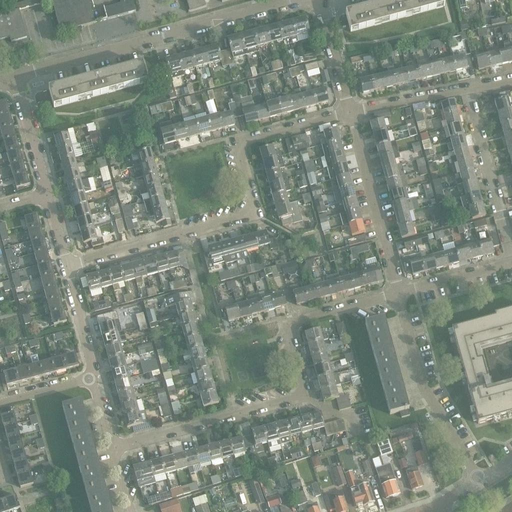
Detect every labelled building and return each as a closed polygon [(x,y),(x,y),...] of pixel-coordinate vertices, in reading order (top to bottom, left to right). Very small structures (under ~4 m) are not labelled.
[(61,33),(74,29),(75,32),(82,30),(81,28),(95,24),(88,0),(119,0),(121,4),(104,9),(107,21),(136,13),(132,0),(186,0),(190,12),(188,13),(207,8),(207,7),(206,8),(204,1),(205,0),(221,0),(223,3),(222,3),(232,0),(34,0),(0,9),(0,40),(10,38),(11,43),(12,43),(12,42),(27,38),(25,34),(19,11),(52,1),(61,33)] [(408,0),(399,0),(392,2),(397,20),(413,16),(408,0)] [(424,0),(408,0),(413,16),(428,12),(424,0)] [(424,0),(428,12),(444,7),(441,0),(424,0)] [(476,0),(458,0),(460,9),(466,8),(465,2),(476,0)] [(392,2),(377,6),(382,25),(397,20),(392,2)] [(377,6),(361,10),(366,29),(382,25),(377,6)] [(361,10),(346,15),(351,33),(366,29),(361,10)] [(504,16),(497,17),(499,25),(506,23),(504,16)] [(499,25),(497,17),(491,19),(492,26),(499,25)] [(305,18),(292,22),(296,37),(309,33),(305,18)] [(292,22),(279,25),(283,40),(291,38),(292,44),(298,43),(296,37),(292,22)] [(279,25),(266,29),(270,44),(283,40),(279,25)] [(266,29),(253,32),(258,47),(270,44),(266,29)] [(253,32),(241,36),(245,51),(246,56),(259,52),(258,47),(253,32)] [(241,36),(228,39),(231,50),(225,52),(229,66),(235,64),(233,59),(246,56),(245,51),(241,36)] [(505,51),(499,52),(502,65),(511,62),(511,56),(510,50),(509,44),(503,45),(505,51)] [(217,46),(204,50),(208,65),(221,62),(223,68),(229,66),(225,52),(219,54),(217,46)] [(491,48),(486,50),(487,55),(490,68),(502,65),(499,52),(493,54),(491,48)] [(204,50),(191,53),(195,68),(208,65),(204,50)] [(191,53),(179,57),(183,72),(195,68),(191,53)] [(315,54),(302,57),(304,63),(316,60),(315,54)] [(490,68),(487,55),(475,58),(478,71),(490,68)] [(350,59),(352,65),(363,62),(362,56),(350,59)] [(465,56),(453,59),(456,72),(468,69),(465,56)] [(183,72),(179,57),(165,60),(167,67),(161,68),(170,100),(176,98),(170,75),(183,72)] [(453,59),(441,62),(444,75),(456,72),(453,59)] [(441,62),(430,65),(433,78),(444,75),(441,62)] [(317,63),(305,66),(306,73),(319,69),(317,63)] [(142,65),(127,69),(132,87),(148,83),(142,65)] [(430,65),(418,67),(421,80),(433,78),(430,65)] [(302,67),(294,69),(296,78),(301,76),(300,73),(304,72),(302,67)] [(418,67),(406,70),(410,83),(421,80),(418,67)] [(127,69),(111,73),(116,92),(132,87),(127,69)] [(406,70),(395,73),(398,86),(410,83),(406,70)] [(323,84),(330,82),(327,72),(321,73),(323,84)] [(111,73),(96,78),(101,96),(116,92),(111,73)] [(395,73),(383,76),(386,89),(398,86),(395,73)] [(383,76),(372,78),(375,91),(386,89),(383,76)] [(96,78),(80,82),(85,100),(101,96),(96,78)] [(375,91),(372,78),(360,81),(363,94),(375,91)] [(80,82),(65,86),(70,104),(85,100),(80,82)] [(236,85),(230,87),(232,96),(238,94),(239,94),(236,85)] [(70,104),(65,86),(49,90),(54,109),(70,104)] [(306,89),(300,90),(305,109),(316,106),(313,93),(307,94),(306,89)] [(297,97),(290,99),(293,112),(305,109),(300,90),(295,91),(297,97)] [(325,90),(313,93),(316,106),(328,102),(325,90)] [(495,102),(498,114),(511,109),(511,104),(509,105),(507,98),(510,98),(508,92),(499,95),(500,100),(495,102)] [(290,99),(278,102),(282,115),(293,112),(290,99)] [(460,112),(459,107),(456,108),(454,101),(441,104),(443,111),(441,112),(442,117),(460,112)] [(0,103),(0,116),(10,114),(6,102),(0,103)] [(241,102),(235,103),(238,117),(244,116),(247,125),(258,122),(255,109),(253,103),(242,106),(241,102)] [(278,102),(266,105),(270,118),(282,115),(278,102)] [(228,105),(231,113),(233,119),(238,117),(235,103),(230,105),(228,105)] [(266,105),(255,109),(258,122),(270,118),(266,105)] [(511,109),(498,114),(501,125),(511,122),(511,109)] [(389,111),(374,114),(375,120),(390,117),(389,111)] [(460,112),(442,117),(443,122),(445,121),(447,128),(460,124),(458,117),(461,117),(460,112)] [(231,113),(219,116),(223,129),(235,126),(233,119),(231,113)] [(10,114),(0,116),(0,129),(0,130),(13,126),(10,114)] [(414,114),(417,124),(424,122),(422,114),(414,114)] [(219,116),(208,119),(211,132),(223,129),(219,116)] [(208,119),(196,123),(200,136),(211,132),(208,119)] [(370,124),(373,135),(386,132),(383,120),(370,124)] [(511,122),(501,125),(504,137),(511,134),(511,122)] [(196,123),(184,126),(188,139),(200,136),(196,123)] [(460,124),(447,128),(450,139),(463,136),(460,124)] [(13,126),(0,130),(3,141),(16,138),(13,126)] [(184,126),(173,129),(176,142),(188,139),(184,126)] [(176,142),(173,129),(161,132),(165,145),(176,142)] [(320,141),(321,146),(340,141),(336,129),(323,133),(325,139),(320,141)] [(68,131),(53,135),(55,139),(58,151),(71,147),(68,135),(68,131)] [(386,132),(373,135),(376,147),(389,143),(386,132)] [(302,147),(298,148),(299,152),(306,150),(309,149),(306,135),(300,137),(302,147)] [(463,136),(450,139),(454,151),(467,147),(463,136)] [(299,137),(291,139),(294,147),(298,146),(302,145),(299,137)] [(16,138),(3,141),(7,153),(20,150),(16,138)] [(291,139),(285,141),(289,155),(292,154),(299,152),(298,148),(298,146),(294,147),(291,139)] [(340,141),(321,146),(327,145),(330,156),(343,153),(340,141)] [(389,143),(376,147),(380,159),(393,155),(389,143)] [(71,147),(58,151),(61,162),(75,159),(71,147)] [(260,150),(263,162),(281,157),(280,152),(274,153),(273,147),(260,150)] [(467,147),(454,151),(455,157),(450,158),(451,164),(457,162),(470,159),(467,147)] [(138,158),(131,160),(133,168),(154,162),(152,156),(153,155),(152,152),(151,151),(151,150),(145,152),(144,148),(136,150),(138,158)] [(20,150),(7,153),(10,165),(23,162),(20,150)] [(343,153),(330,156),(324,158),(327,169),(333,168),(346,164),(343,153)] [(398,153),(393,155),(380,159),(383,170),(396,167),(394,161),(400,159),(398,153)] [(281,157),(263,162),(266,174),(279,170),(284,169),(281,157)] [(75,159),(61,162),(64,174),(85,168),(84,163),(76,165),(75,159)] [(470,159),(457,162),(460,174),(473,170),(470,159)] [(23,162),(10,165),(13,177),(26,174),(23,162)] [(154,162),(133,168),(136,180),(143,178),(157,174),(154,162)] [(346,164),(333,168),(336,179),(349,175),(346,164)] [(396,167),(383,170),(386,182),(399,178),(403,177),(402,172),(397,173),(396,167)] [(85,168),(64,174),(67,186),(81,182),(79,175),(86,173),(85,168)] [(279,170),(266,174),(269,185),(288,180),(286,175),(281,176),(279,170)] [(456,181),(457,187),(476,182),(473,170),(460,174),(462,180),(456,181)] [(313,173),(307,175),(310,186),(316,184),(313,173)] [(26,174),(13,177),(16,189),(29,186),(26,174)] [(138,186),(140,191),(160,185),(157,174),(143,178),(145,184),(138,186)] [(349,175),(336,179),(339,190),(352,187),(349,175)] [(399,178),(386,182),(389,193),(402,190),(399,178)] [(288,180),(269,185),(272,197),(285,193),(284,187),(289,185),(288,180)] [(298,182),(300,189),(307,187),(305,180),(301,181),(298,182)] [(81,182),(67,186),(71,198),(84,194),(90,192),(87,181),(81,182)] [(476,182),(457,187),(459,192),(464,191),(466,197),(479,193),(476,182)] [(160,185),(140,191),(143,203),(144,202),(163,197),(160,185)] [(423,187),(426,195),(433,194),(430,185),(423,187)] [(352,187),(339,190),(342,202),(355,198),(352,187)] [(311,190),(313,198),(322,195),(320,188),(311,190)] [(402,190),(389,193),(392,205),(405,201),(402,190)] [(285,193),(272,197),(275,208),(288,205),(285,193)] [(479,193),(466,197),(460,198),(463,210),(469,208),(482,205),(479,193)] [(84,194),(71,198),(74,209),(87,205),(84,194)] [(163,197),(144,202),(147,214),(148,214),(166,209),(163,197)] [(355,198),(342,202),(345,213),(358,210),(355,198)] [(405,201),(392,205),(395,216),(408,213),(414,211),(411,199),(405,201)] [(288,205),(275,208),(279,220),(283,219),(284,225),(296,222),(295,215),(292,216),(290,210),(295,208),(294,203),(288,205)] [(87,205),(74,209),(77,221),(91,217),(98,215),(96,210),(89,212),(87,205)] [(482,205),(469,208),(473,220),(485,217),(482,205)] [(166,209),(148,214),(150,218),(154,217),(156,224),(161,223),(163,229),(171,226),(166,209)] [(358,210),(345,213),(349,225),(362,221),(358,210)] [(408,213),(395,216),(398,228),(411,224),(408,213)] [(24,218),(28,231),(41,227),(37,215),(24,218)] [(91,217),(77,221),(80,232),(94,229),(91,217)] [(131,217),(125,219),(128,232),(134,230),(131,217)] [(125,233),(122,220),(115,222),(119,234),(125,233)] [(485,220),(473,223),(475,229),(487,226),(485,220)] [(362,221),(349,225),(352,237),(365,233),(362,221)] [(0,225),(0,229),(1,233),(2,238),(9,236),(5,224),(0,225)] [(411,224),(398,228),(402,240),(415,236),(411,224)] [(41,227),(28,231),(31,242),(44,239),(41,227)] [(94,229),(80,232),(83,244),(91,242),(92,248),(104,245),(102,238),(97,240),(94,229)] [(266,232),(254,235),(258,248),(269,245),(271,250),(277,249),(274,240),(269,241),(266,232)] [(490,241),(479,244),(482,257),(494,254),(492,248),(499,247),(495,234),(488,236),(490,241)] [(254,235),(243,239),(246,252),(258,248),(254,235)] [(348,240),(349,247),(366,242),(364,236),(348,240)] [(44,239),(31,242),(34,254),(47,251),(44,239)] [(243,239),(231,242),(235,255),(246,252),(243,239)] [(417,246),(415,239),(403,242),(405,249),(417,246)] [(231,242),(220,245),(223,258),(235,255),(231,242)] [(479,244),(467,247),(471,260),(482,257),(479,244)] [(212,261),(223,258),(220,245),(208,248),(210,253),(204,255),(208,270),(214,269),(212,261)] [(367,245),(355,248),(357,255),(369,252),(367,245)] [(467,247),(456,251),(459,264),(471,260),(467,247)] [(47,251),(34,254),(37,266),(50,263),(47,251)] [(456,251),(444,254),(448,267),(459,264),(456,251)] [(177,252),(166,256),(170,271),(171,275),(175,274),(174,270),(181,268),(177,252)] [(421,260),(420,254),(402,259),(405,272),(411,270),(413,276),(425,273),(421,260)] [(444,254),(433,257),(436,270),(448,267),(444,254)] [(166,256),(154,259),(158,274),(170,271),(166,256)] [(433,257),(421,260),(425,273),(436,270),(433,257)] [(154,259),(143,262),(147,277),(158,274),(154,259)] [(137,285),(143,283),(142,279),(147,277),(143,262),(131,265),(136,280),(137,285)] [(296,262),(282,265),(284,274),(298,270),(296,262)] [(50,263),(37,266),(41,278),(54,275),(50,263)] [(360,264),(362,274),(366,287),(383,282),(378,264),(367,267),(365,263),(360,264)] [(131,265),(120,268),(124,284),(136,280),(131,265)] [(114,293),(120,291),(118,285),(124,284),(120,268),(109,271),(113,287),(114,293)] [(109,271),(97,274),(101,290),(113,287),(109,271)] [(101,290),(97,274),(85,278),(90,293),(101,290)] [(362,274),(351,277),(354,290),(366,287),(362,274)] [(54,275),(41,278),(44,290),(57,286),(54,275)] [(326,278),(328,283),(331,296),(343,293),(339,280),(338,275),(326,278)] [(351,277),(339,280),(343,293),(354,290),(351,277)] [(185,280),(173,283),(175,290),(187,287),(185,280)] [(315,281),(316,287),(320,300),(331,296),(328,283),(321,285),(320,280),(315,281)] [(57,286),(44,290),(47,302),(60,298),(57,286)] [(308,303),(305,290),(299,291),(297,286),(290,288),(291,294),(293,293),(297,306),(308,303)] [(316,287),(305,290),(308,303),(320,300),(316,287)] [(192,293),(164,301),(166,308),(175,306),(178,317),(194,313),(192,305),(193,305),(192,301),(193,300),(192,293)] [(283,294),(271,297),(275,310),(286,307),(283,294)] [(254,301),(248,303),(252,316),(263,313),(260,300),(258,295),(253,296),(254,301)] [(271,297),(260,300),(263,313),(275,310),(271,297)] [(60,298),(47,302),(50,314),(63,310),(60,298)] [(107,309),(104,298),(98,300),(99,303),(93,305),(95,312),(107,309)] [(235,301),(237,306),(240,319),(252,316),(248,303),(241,305),(240,300),(235,301)] [(240,319),(237,306),(225,309),(228,322),(240,319)] [(452,329),(454,338),(478,425),(511,415),(511,386),(486,394),(483,382),(488,380),(482,360),(477,361),(474,349),(511,338),(511,309),(494,315),(495,317),(452,329)] [(63,310),(50,314),(54,326),(67,322),(63,310)] [(99,326),(102,338),(117,333),(117,334),(122,333),(116,312),(97,317),(96,317),(97,318),(99,326)] [(194,313),(178,317),(181,328),(197,324),(194,313)] [(136,316),(139,327),(146,325),(143,314),(136,316)] [(365,324),(369,339),(390,334),(389,331),(388,331),(384,319),(365,324)] [(336,325),(339,337),(346,335),(343,323),(336,325)] [(197,324),(181,328),(185,339),(200,335),(197,324)] [(305,334),(308,346),(323,341),(320,330),(305,334)] [(117,333),(102,338),(105,349),(120,345),(117,334),(117,333)] [(390,334),(369,339),(373,355),(392,349),(389,337),(391,337),(390,334)] [(200,335),(185,339),(188,351),(203,347),(200,335)] [(323,341),(308,346),(311,357),(326,353),(323,341)] [(120,345),(105,349),(108,360),(124,356),(120,345)] [(203,347),(188,351),(182,352),(184,358),(189,356),(191,362),(206,358),(203,347)] [(392,349),(373,355),(377,370),(398,364),(397,361),(396,362),(392,349)] [(326,353),(311,357),(314,368),(329,364),(326,353)] [(75,354),(63,357),(67,370),(79,367),(75,354)] [(124,356),(108,360),(111,372),(127,368),(124,356)] [(63,357),(51,361),(55,374),(67,370),(63,357)] [(206,358),(191,362),(194,374),(209,369),(206,358)] [(156,360),(140,364),(143,375),(145,375),(151,373),(159,371),(156,360)] [(51,361),(39,364),(43,377),(55,374),(51,361)] [(39,364),(27,367),(31,380),(43,377),(39,364)] [(329,364),(314,368),(317,380),(333,376),(329,364)] [(398,364),(377,370),(381,385),(401,379),(397,367),(399,367),(398,364)] [(27,367),(15,370),(19,383),(31,380),(27,367)] [(127,368),(111,372),(114,383),(130,379),(127,368)] [(209,369),(194,374),(197,385),(212,381),(209,369)] [(19,383),(15,370),(3,374),(7,387),(19,383)] [(333,376),(317,380),(320,391),(336,387),(333,376)] [(130,379),(114,383),(118,394),(133,390),(130,379)] [(401,379),(381,385),(385,400),(406,394),(406,391),(404,392),(401,379)] [(212,381),(197,385),(200,396),(215,392),(212,381)] [(336,387),(320,391),(323,403),(336,399),(338,405),(349,402),(348,396),(339,398),(336,387)] [(133,390),(118,394),(121,406),(136,402),(133,390)] [(215,392),(200,396),(203,408),(219,404),(215,392)] [(406,394),(385,400),(390,415),(400,413),(404,411),(406,411),(408,410),(409,410),(405,397),(407,397),(406,394)] [(62,407),(66,422),(87,417),(87,414),(85,414),(81,402),(62,407)] [(136,402),(121,406),(124,417),(139,413),(136,402)] [(179,402),(171,404),(174,416),(182,414),(179,402)] [(349,402),(338,405),(339,412),(351,408),(349,402)] [(168,405),(161,407),(164,419),(171,417),(168,405)] [(404,411),(400,413),(401,418),(410,416),(408,410),(406,411),(404,411)] [(145,412),(139,413),(124,417),(127,429),(148,423),(145,412)] [(1,417),(4,429),(17,425),(14,413),(1,417)] [(320,413),(309,416),(313,431),(324,428),(326,437),(333,435),(330,424),(324,425),(320,413)] [(309,416),(297,419),(302,434),(313,431),(309,416)] [(87,417),(66,422),(71,438),(90,432),(86,420),(88,420),(87,417)] [(297,419),(286,422),(290,437),(302,434),(297,419)] [(342,420),(335,422),(338,434),(345,432),(342,420)] [(286,422),(275,425),(279,440),(290,437),(286,422)] [(335,422),(330,424),(333,435),(338,434),(335,422)] [(17,425),(4,429),(7,441),(20,437),(17,425)] [(263,428),(267,444),(269,449),(280,446),(279,440),(275,425),(263,428)] [(253,435),(247,437),(250,448),(252,455),(263,452),(262,445),(267,444),(263,428),(256,430),(255,427),(250,429),(251,429),(253,435)] [(90,432),(71,438),(75,453),(96,447),(95,444),(93,445),(90,432)] [(411,435),(398,439),(399,443),(412,439),(411,435)] [(20,437),(7,441),(11,453),(24,449),(20,437)] [(247,437),(230,441),(234,457),(245,454),(244,450),(250,448),(247,437)] [(230,441),(218,444),(222,460),(234,457),(230,441)] [(382,468),(376,470),(386,499),(400,495),(396,482),(395,482),(389,462),(390,460),(387,458),(387,455),(393,453),(389,441),(377,445),(381,457),(379,457),(382,468)] [(218,444),(207,448),(211,463),(222,460),(218,444)] [(96,447),(75,453),(79,468),(98,463),(95,450),(97,450),(96,447)] [(207,448),(195,451),(200,466),(211,463),(207,448)] [(24,449),(11,453),(14,465),(27,461),(24,449)] [(195,451),(184,454),(188,469),(190,475),(194,473),(193,468),(200,466),(195,451)] [(423,451),(414,454),(419,468),(427,465),(423,451)] [(184,454),(173,457),(177,472),(188,469),(184,454)] [(173,457),(161,460),(165,475),(177,472),(173,457)] [(405,459),(398,462),(401,470),(407,468),(405,459)] [(161,460),(150,463),(154,478),(165,475),(161,460)] [(27,461),(14,465),(17,477),(30,473),(27,461)] [(368,461),(362,463),(367,478),(373,476),(368,461)] [(98,463),(79,468),(83,483),(104,477),(103,474),(102,475),(98,463)] [(154,478),(150,463),(133,467),(139,488),(155,484),(154,478)] [(341,468),(333,471),(339,488),(346,485),(341,468)] [(417,468),(406,472),(412,491),(423,487),(417,468)] [(352,472),(345,475),(347,482),(354,480),(353,476),(352,472)] [(30,473),(17,477),(20,489),(33,485),(30,473)] [(281,480),(279,481),(281,489),(288,486),(285,479),(284,476),(280,477),(281,480)] [(104,477),(83,483),(87,498),(107,493),(103,481),(105,480),(104,477)] [(299,480),(290,483),(293,490),(301,487),(299,480)] [(316,484),(311,486),(315,498),(320,496),(316,484)] [(368,484),(357,488),(363,507),(374,503),(368,484)] [(259,489),(252,491),(257,506),(265,503),(259,489)] [(337,496),(325,500),(328,511),(335,509),(335,511),(347,511),(341,491),(336,493),(337,496)] [(303,492),(294,495),(298,507),(307,503),(303,492)] [(107,493),(87,498),(91,511),(97,511),(113,508),(112,505),(110,505),(107,493)] [(149,506),(151,505),(161,502),(158,495),(147,499),(149,506)] [(16,496),(4,500),(7,511),(10,511),(20,509),(16,496)] [(267,501),(269,508),(281,504),(278,497),(267,501)] [(181,511),(177,500),(159,506),(161,511),(181,511)]
